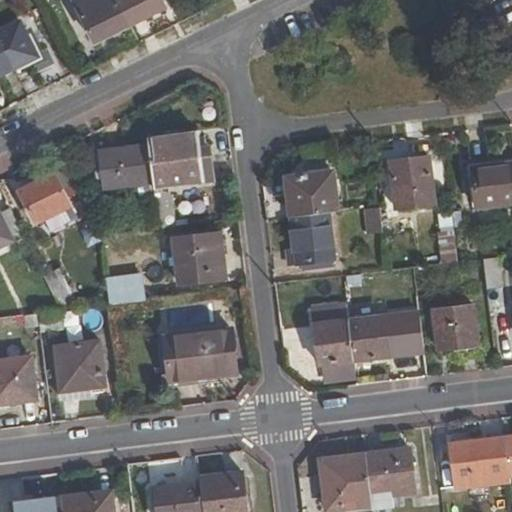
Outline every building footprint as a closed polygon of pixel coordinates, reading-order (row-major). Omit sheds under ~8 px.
[(71,0),(93,43),(129,25),(116,0),(71,0)] [(116,0),(129,25),(163,9),(159,0),(116,0)] [(0,75),(37,57),(20,23),(0,33),(0,75)] [(154,202),(158,231),(175,228),(172,200),(158,189),(203,184),(197,135),(147,141),(148,148),(154,202)] [(138,204),(154,202),(148,148),(96,155),(100,190),(136,185),(138,204)] [(434,203),(427,155),(390,160),(396,208),(434,203)] [(511,202),(511,162),(471,168),(476,208),(511,202)] [(285,179),(290,219),(327,214),(337,212),(333,173),(285,179)] [(34,224),(70,207),(55,175),(18,193),(34,224)] [(367,236),(383,234),(379,207),(362,209),(367,236)] [(0,214),(0,247),(13,241),(0,214)] [(327,214),(290,219),(294,265),(299,264),(299,271),(333,267),(327,214)] [(178,284),(223,278),(218,235),(172,241),(178,284)] [(498,258),(481,260),(485,289),(501,287),(498,258)] [(57,270),(44,276),(61,312),(75,304),(57,270)] [(141,284),(107,289),(109,306),(143,302),(141,284)] [(319,366),(353,361),(348,322),(345,304),(312,308),(319,366)] [(432,312),(437,352),(476,347),(471,307),(432,312)] [(40,328),(40,334),(62,331),(60,312),(38,315),(40,328)] [(38,315),(23,316),(25,329),(40,328),(38,315)] [(348,322),(353,361),(388,357),(383,317),(348,322)] [(164,340),(169,382),(235,374),(230,331),(164,340)] [(54,347),(60,392),(104,387),(98,342),(54,347)] [(0,362),(0,404),(36,400),(30,359),(0,362)] [(454,490),(509,483),(508,478),(504,440),(449,447),(454,490)] [(364,457),(370,511),(372,511),(403,508),(402,496),(413,495),(407,452),(364,457)] [(326,511),(370,511),(364,457),(321,462),(326,511)] [(246,511),(242,474),(199,479),(200,485),(202,511),(246,511)] [(202,511),(200,485),(156,490),(158,511),(202,511)] [(112,511),(111,493),(59,499),(61,511),(112,511)] [(61,511),(59,499),(8,505),(9,511),(61,511)]
